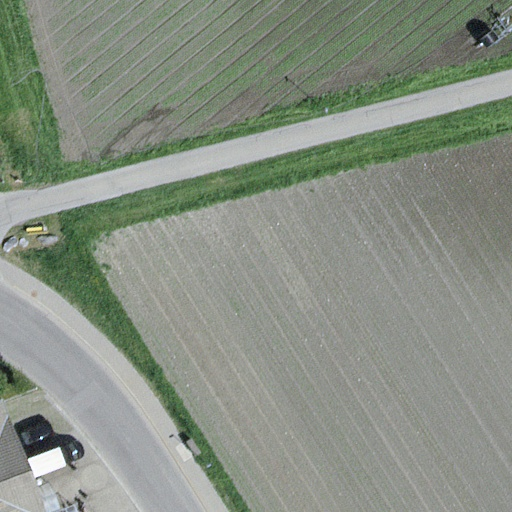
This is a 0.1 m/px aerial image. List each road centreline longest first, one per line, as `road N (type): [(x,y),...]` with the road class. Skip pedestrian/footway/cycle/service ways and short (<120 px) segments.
road 1 (residential): [(0,215),(511,85)]
road 2 (residential): [(175,511),(92,393),(0,315)]
